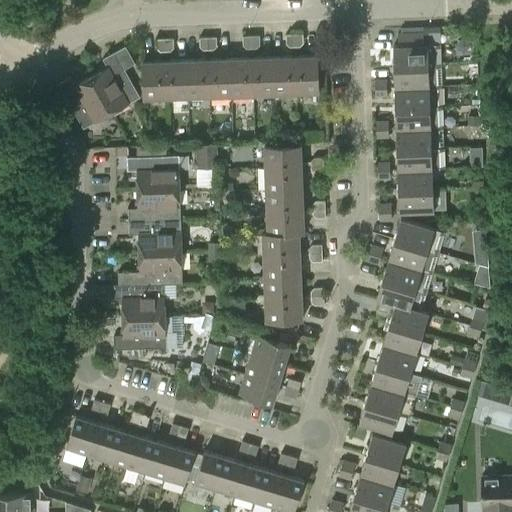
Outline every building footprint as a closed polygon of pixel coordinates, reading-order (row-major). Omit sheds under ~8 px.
[(393,67),(440,65),(440,45),(423,46),(422,33),(397,34),(397,46),(393,47),(393,67)] [(294,47),(294,35),(285,35),(285,44),(288,47),(294,47)] [(302,35),(294,35),(294,47),(299,47),(302,44),(302,35)] [(259,36),(250,37),(251,49),(256,49),(259,45),(259,36)] [(245,49),(251,49),(250,37),(242,37),(242,45),(245,49)] [(208,50),(207,38),(198,39),(199,47),(203,50),(208,50)] [(207,38),(208,50),(213,50),(216,46),(216,38),(207,38)] [(164,40),(164,52),(170,52),(173,48),(173,39),(164,40)] [(164,52),(164,40),(155,40),(155,49),(158,52),(164,52)] [(90,75),(111,112),(140,96),(125,68),(135,62),(125,45),(102,58),(107,66),(90,75)] [(296,93),(295,56),(273,57),(274,93),(296,93)] [(317,56),(295,56),(296,93),(318,92),(317,56)] [(273,57),(252,58),(253,94),(274,93),(273,57)] [(230,58),(208,59),(209,95),(231,95),(230,58)] [(253,94),(252,58),(230,58),(231,95),(253,94)] [(209,95),(208,59),(186,60),(188,96),(209,95)] [(186,60),(165,61),(166,97),(188,96),(186,60)] [(166,97),(165,61),(142,61),(144,98),(166,97)] [(441,86),(440,65),(393,67),(394,88),(441,86)] [(111,112),(90,75),(74,84),(70,76),(58,82),(83,128),(111,112)] [(442,107),(441,86),(394,88),(395,109),(442,107)] [(395,129),(442,127),(442,107),(395,109),(395,129)] [(375,130),(387,129),(387,121),(375,121),(375,130)] [(443,146),(442,127),(395,129),(396,149),(431,148),(431,147),(443,146)] [(387,129),(375,130),(376,137),(387,137),(387,129)] [(264,168),(300,166),(299,144),(264,146),(264,168)] [(431,148),(396,149),(397,170),(432,169),(444,168),(443,146),(431,147),(431,148)] [(135,171),(136,188),(178,187),(177,155),(125,157),(126,171),(135,171)] [(309,166),(323,166),(322,158),(313,158),(309,162),(309,166)] [(265,189),(301,188),(300,166),(264,168),(265,189)] [(323,166),(309,166),(309,171),(314,175),(323,174),(323,166)] [(432,189),(432,169),(397,170),(398,190),(432,189)] [(388,170),(377,171),(377,178),(389,178),(388,170)] [(178,187),(136,188),(136,208),(128,208),(128,221),(180,220),(178,187)] [(266,211),(302,210),(301,188),(265,189),(266,211)] [(432,189),(398,190),(398,212),(444,210),(443,191),(432,192),(432,189)] [(311,209),(324,209),(324,201),(315,201),(310,205),(311,209)] [(378,205),(379,212),(390,212),(390,204),(378,205)] [(324,209),(311,209),(311,214),(315,218),(324,217),(324,209)] [(298,231),(298,232),(303,232),(302,210),(266,211),(267,232),(298,231)] [(391,220),(390,212),(379,212),(379,220),(391,220)] [(400,219),(394,239),(438,253),(445,233),(400,219)] [(181,251),(180,220),(128,221),(129,234),(138,234),(139,252),(161,252),(181,251)] [(299,253),(298,232),(298,231),(267,232),(262,232),(263,255),(299,253)] [(438,253),(394,239),(388,259),(432,272),(438,253)] [(308,253),(321,252),(321,244),(312,244),(308,248),(308,253)] [(369,253),(379,256),(382,249),(371,246),(369,253)] [(473,262),(486,266),(487,266),(486,250),(485,250),(472,251),(473,262)] [(182,283),(181,251),(161,252),(139,252),(139,271),(118,272),(119,285),(182,283)] [(321,261),(321,252),(308,253),(308,258),(312,261),(321,261)] [(263,276),(300,275),(299,253),(263,255),(263,276)] [(379,256),(369,253),(366,260),(377,264),(379,256)] [(432,272),(388,259),(382,278),(426,291),(432,272)] [(264,298),(301,296),(300,275),(263,276),(264,298)] [(376,298),(394,304),(394,303),(420,310),(426,291),(382,278),(376,298)] [(121,316),(165,314),(164,283),(119,285),(112,285),(113,298),(120,298),(121,316)] [(310,296),(323,295),(322,287),(313,287),(310,292),(310,296)] [(323,295),(310,296),(310,301),(314,304),(323,304),(323,295)] [(301,296),(264,298),(265,320),(302,319),(301,296)] [(388,323),(422,333),(428,313),(420,310),(394,303),(394,304),(388,323)] [(475,306),(469,325),(481,328),(481,327),(488,330),(487,310),(475,306)] [(166,334),(165,314),(121,316),(122,335),(112,335),(113,349),(166,347),(170,347),(173,345),(175,342),(175,338),(173,335),(170,334),(166,334)] [(416,353),(422,333),(388,323),(382,342),(416,353)] [(478,336),(481,328),(469,325),(467,332),(478,336)] [(252,348),(285,359),(290,341),(292,335),(279,332),(277,340),(256,334),(252,348)] [(416,353),(382,342),(376,362),(410,373),(410,372),(416,353)] [(252,348),(245,371),(278,381),(285,359),(252,348)] [(464,359),(461,367),(472,370),(475,363),(464,359)] [(410,373),(376,362),(370,382),(415,396),(422,375),(410,372),(410,373)] [(470,378),(472,370),(461,367),(459,375),(470,378)] [(271,404),(278,381),(245,371),(238,394),(271,404)] [(286,386),(298,390),(300,382),(288,378),(286,386)] [(415,396),(370,382),(364,401),(398,411),(409,415),(415,396)] [(485,399),(490,385),(482,383),(478,396),(485,399)] [(298,390),(286,386),(283,395),(295,399),(298,390)] [(97,414),(101,402),(93,399),(89,411),(97,414)] [(452,399),(450,406),(461,410),(463,402),(452,399)] [(392,432),(398,411),(364,401),(358,422),(392,432)] [(109,404),(101,402),(97,414),(105,416),(109,404)] [(461,410),(450,406),(447,414),(458,417),(461,410)] [(136,426),(140,413),(132,411),(129,423),(136,426)] [(140,413),(136,426),(144,428),(148,416),(140,413)] [(85,455),(86,455),(96,422),(75,415),(65,449),(66,449),(63,461),(81,466),(85,455)] [(117,428),(96,422),(86,455),(106,461),(117,428)] [(176,438),(180,425),(172,423),(168,435),(176,438)] [(180,425),(176,438),(184,440),(187,428),(180,425)] [(106,461),(127,468),(137,434),(117,428),(106,461)] [(158,441),(137,434),(127,468),(147,474),(158,441)] [(371,434),(365,454),(398,464),(405,444),(371,434)] [(147,474),(168,480),(178,447),(158,441),(147,474)] [(246,455),(249,444),(242,441),(238,453),(246,455)] [(439,442),(436,450),(447,453),(450,446),(439,442)] [(249,444),(246,455),(254,458),(257,446),(249,444)] [(199,453),(178,447),(168,480),(183,485),(190,465),(195,466),(199,453)] [(193,484),(210,489),(220,456),(203,450),(202,454),(199,453),(195,466),(198,467),(193,484)] [(447,453),(436,450),(434,457),(445,461),(447,453)] [(284,468),(288,455),(280,453),(276,465),(284,468)] [(393,483),(398,464),(365,454),(359,473),(393,483)] [(288,455),(284,468),(292,470),(296,458),(288,455)] [(241,462),(220,456),(210,489),(231,495),(241,462)] [(342,461),(340,468),(351,471),(353,464),(342,461)] [(251,502),(261,468),(241,462),(231,495),(251,502)] [(282,474),(261,468),(251,502),(272,508),(282,474)] [(349,479),(351,471),(340,468),(338,476),(349,479)] [(353,493),(386,504),(393,483),(359,473),(353,493)] [(282,474),(272,508),(284,511),(293,511),(303,481),(282,474)] [(511,511),(511,474),(481,476),(482,511),(511,511)] [(0,493),(0,511),(32,511),(32,492),(0,493)] [(383,511),(386,504),(353,493),(347,511),(383,511)] [(331,500),(329,508),(340,511),(342,504),(331,500)]
